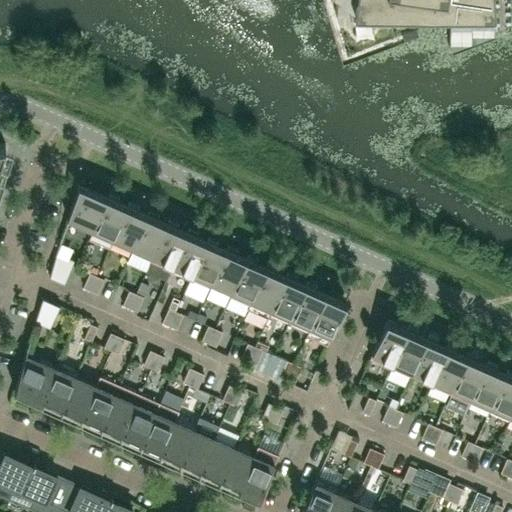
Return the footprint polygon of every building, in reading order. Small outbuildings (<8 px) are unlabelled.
[(354,0),(353,13),(494,13),(493,0),(354,0)] [(93,228),(107,197),(108,194),(78,181),(77,184),(75,191),(67,218),(68,218),(68,217),(93,228)] [(113,238),(127,206),(128,203),(118,199),(119,196),(109,192),(108,194),(107,197),(93,228),(89,237),(109,246),(113,238)] [(132,246),(147,214),(148,212),(138,207),(139,205),(129,201),(128,203),(127,206),(113,238),(132,246)] [(152,255),(166,223),(167,221),(157,216),(158,214),(149,210),(148,212),(147,214),(132,246),(152,255)] [(170,268),(186,232),(187,229),(177,225),(178,223),(168,218),(167,221),(166,223),(152,255),(150,259),(170,268)] [(190,277),(206,241),(207,238),(197,234),(198,231),(188,227),(187,229),(186,232),(170,268),(190,277)] [(212,282),(226,249),(227,247),(217,242),(218,240),(208,236),(207,238),(206,241),(190,277),(210,286),(212,282)] [(231,290),(245,258),(246,256),(236,251),(237,249),(228,245),(227,247),(226,249),(212,282),(231,290)] [(64,282),(74,260),(57,253),(58,250),(57,250),(52,266),(49,275),(64,282)] [(249,303),(265,267),(266,264),(256,260),(257,258),(247,253),(246,256),(245,258),(231,290),(229,294),(249,303)] [(267,316),(285,276),(286,273),(276,269),(277,266),(267,262),(266,264),(265,267),(249,303),(247,307),(267,316)] [(90,289),(96,274),(89,271),(83,286),(90,289)] [(289,321),(305,284),(306,282),(296,277),(297,275),(287,271),(286,273),(285,276),(267,316),(276,320),(278,316),(289,321)] [(97,292),(104,278),(96,274),(90,289),(97,292)] [(308,329),(324,293),(325,290),(315,286),(316,284),(307,280),(306,282),(305,284),(289,321),(308,329)] [(129,306),(136,292),(129,289),(122,303),(129,306)] [(327,343),(345,302),(346,300),(325,290),(324,293),(308,329),(306,334),(326,343),(327,343)] [(137,310),(143,295),(136,292),(129,306),(137,310)] [(50,326),(60,304),(42,297),(40,302),(34,323),(35,323),(36,320),(50,326)] [(169,324),(175,309),(168,306),(162,321),(169,324)] [(176,327),(183,313),(175,309),(169,324),(176,327)] [(407,327),(386,318),(369,357),(370,357),(390,366),(406,329),(407,327)] [(91,340),(97,325),(90,322),(84,337),(91,340)] [(208,342),(215,327),(208,324),(201,338),(208,342)] [(409,374),(426,338),(427,336),(417,331),(418,329),(408,325),(407,327),(406,329),(390,366),(409,374)] [(216,345),(222,330),(215,327),(208,342),(216,345)] [(111,349),(117,334),(110,331),(103,345),(111,349)] [(431,379),(445,347),(447,344),(436,340),(437,338),(428,333),(427,336),(426,338),(409,374),(410,375),(412,370),(431,379)] [(118,352),(124,337),(117,334),(111,349),(118,352)] [(248,359),(254,344),(247,341),(241,356),(248,359)] [(449,392),(465,356),(466,353),(456,349),(457,347),(448,342),(447,344),(445,347),(431,379),(429,383),(449,392)] [(255,362),(262,348),(254,344),(248,359),(255,362)] [(150,366),(157,352),(149,348),(143,363),(150,366)] [(469,401),(485,364),(486,362),(476,357),(477,355),(467,351),(466,353),(465,356),(449,392),(469,401)] [(41,398),(55,366),(26,352),(25,352),(16,381),(14,389),(40,400),(42,398),(41,398)] [(157,369),(164,355),(157,352),(150,366),(157,369)] [(287,377),(294,362),(286,359),(280,373),(287,377)] [(489,409),(505,373),(506,371),(496,366),(497,364),(487,360),(486,362),(485,364),(469,401),(489,409)] [(60,409),(78,370),(57,361),(55,366),(41,398),(42,398),(40,400),(51,405),(50,407),(59,411),(60,409)] [(295,380),(301,365),(294,362),(287,377),(295,380)] [(190,384),(196,369),(189,366),(182,380),(190,384)] [(508,418),(511,409),(511,370),(507,368),(506,371),(505,373),(489,409),(508,418)] [(197,387),(203,372),(196,369),(190,384),(197,387)] [(80,418),(95,383),(76,375),(78,370),(60,409),(70,414),(69,416),(79,420),(80,418)] [(99,429),(100,427),(119,383),(99,375),(95,383),(80,418),(90,422),(89,425),(99,429)] [(120,435),(139,392),(119,383),(100,427),(110,431),(109,433),(119,438),(120,435)] [(229,401),(236,387),(228,383),(222,398),(229,401)] [(236,404),(243,390),(236,387),(229,401),(236,404)] [(139,444),(158,401),(139,392),(120,435),(130,440),(129,442),(138,446),(139,444)] [(369,413),(375,398),(368,395),(362,410),(369,413)] [(160,450),(176,414),(178,410),(158,401),(139,444),(149,449),(148,451),(158,455),(159,453),(160,450)] [(269,419),(275,404),(268,401),(261,416),(269,419)] [(276,422),(282,407),(275,404),(269,419),(276,422)] [(389,422),(395,407),(388,404),(381,418),(389,422)] [(396,425),(402,410),(395,407),(389,422),(396,425)] [(180,459),(196,423),(176,414),(160,450),(159,453),(169,457),(168,459),(178,464),(179,462),(180,459)] [(428,439),(435,425),(427,421),(421,436),(428,439)] [(199,470),(214,436),(194,427),(196,423),(180,459),(179,462),(189,466),(188,468),(198,472),(199,470)] [(435,442),(442,428),(435,425),(428,439),(435,442)] [(220,477),(234,445),(214,436),(199,470),(209,475),(208,477),(217,481),(218,479),(219,476),(220,477)] [(350,455),(357,440),(350,437),(343,452),(350,455)] [(468,457),(474,442),(467,439),(460,453),(468,457)] [(475,460),(481,445),(474,442),(468,457),(475,460)] [(259,497),(274,462),(278,453),(258,444),(253,454),(239,485),(238,488),(259,497)] [(239,485),(253,454),(234,445),(220,477),(219,476),(218,479),(228,483),(227,486),(237,490),(238,488),(239,485)] [(370,464),(376,449),(369,446),(363,460),(370,464)] [(377,467),(384,452),(376,449),(370,464),(377,467)] [(46,500),(57,474),(34,464),(35,461),(34,460),(33,463),(5,451),(0,462),(0,492),(8,496),(9,495),(13,485),(34,495),(46,500)] [(507,474),(511,463),(511,458),(506,456),(500,471),(507,474)] [(489,462),(485,479),(495,481),(499,465),(489,462)] [(409,481),(416,467),(409,463),(402,478),(409,481)] [(417,484),(423,470),(416,467),(409,481),(417,484)] [(324,511),(337,485),(317,476),(316,476),(300,511),(324,511)] [(449,499),(455,484),(448,481),(442,495),(449,499)] [(129,511),(132,507),(111,498),(112,495),(111,495),(110,497),(80,484),(69,510),(73,511),(129,511)] [(456,502),(463,487),(455,484),(449,499),(456,502)] [(348,511),(355,498),(335,490),(337,485),(324,511),(348,511)] [(372,511),(374,507),(355,498),(348,511),(372,511)] [(490,511),(495,502),(488,498),(481,511),(490,511)] [(499,511),(502,505),(495,502),(490,511),(499,511)]
